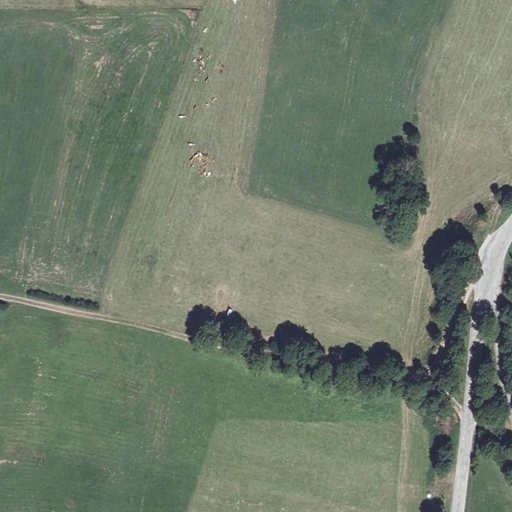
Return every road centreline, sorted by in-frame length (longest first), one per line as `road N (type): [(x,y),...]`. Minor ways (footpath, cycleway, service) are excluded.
road 1 (track): [(511,408),(490,275),(475,274),(438,364),(424,380),(404,382),(0,297)]
road 2 (tertiary): [(511,225),(479,311),(456,511)]
